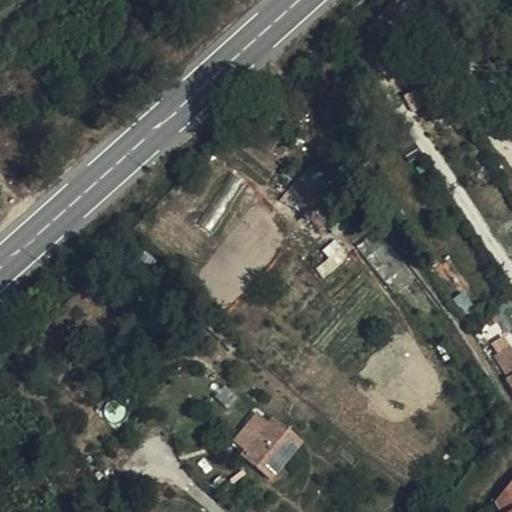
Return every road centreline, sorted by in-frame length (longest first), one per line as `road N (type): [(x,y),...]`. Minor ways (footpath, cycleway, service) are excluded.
road 1 (tertiary): [(0,271),(302,0)]
road 2 (track): [(511,271),(378,70),(380,40),(412,0)]
